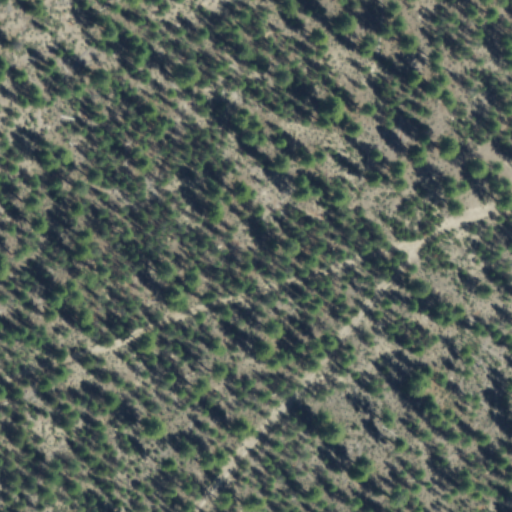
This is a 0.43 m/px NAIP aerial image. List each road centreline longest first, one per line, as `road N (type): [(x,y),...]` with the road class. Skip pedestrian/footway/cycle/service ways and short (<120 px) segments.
road 1 (track): [(0,376),(442,234),(511,221)]
road 2 (track): [(442,234),(200,511)]
